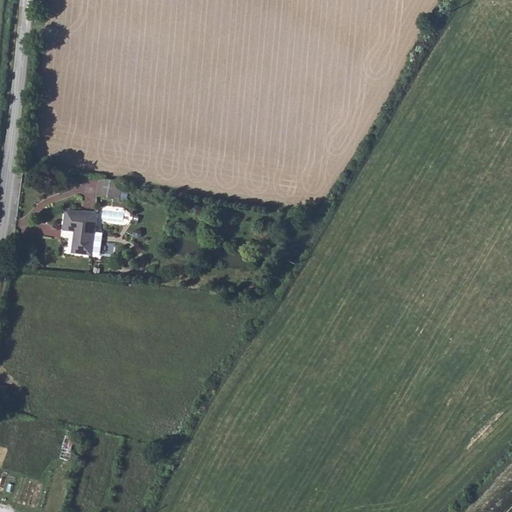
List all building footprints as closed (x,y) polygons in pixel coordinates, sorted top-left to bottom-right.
[(126,196),(128,179),(105,176),(103,194),(126,196)] [(69,223),(100,226),(102,212),(71,209),(69,223)] [(97,253),(100,226),(69,223),(69,227),(79,230),(77,251),(97,253)] [(0,388),(0,407),(6,408),(9,390),(0,388)] [(65,451),(73,453),(76,443),(69,441),(65,451)]
